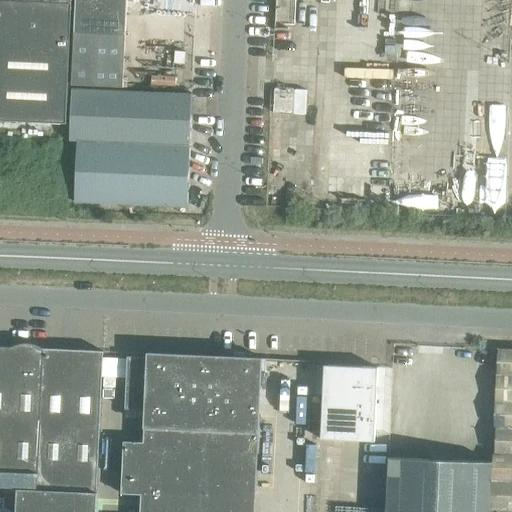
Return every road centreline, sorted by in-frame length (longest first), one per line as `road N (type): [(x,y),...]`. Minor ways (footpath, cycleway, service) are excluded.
road 1 (unclassified): [(0,299),(511,320)]
road 2 (tertiary): [(511,280),(229,264)]
road 3 (unclassified): [(229,264),(239,0)]
road 4 (tertiary): [(229,264),(0,257)]
